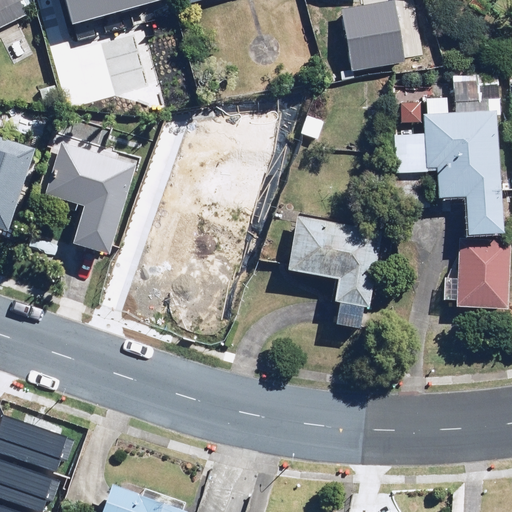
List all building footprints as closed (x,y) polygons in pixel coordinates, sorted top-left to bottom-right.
[(0,0),(0,27),(27,14),(19,0),(0,0)] [(49,0),(59,39),(77,34),(82,52),(167,30),(159,0),(49,0)] [(428,114),(425,114),(425,132),(398,133),(399,173),(439,171),(439,198),(469,198),(470,232),(505,231),(501,110),(449,112),(448,100),(428,100),(428,114)] [(61,141),(44,196),(86,209),(76,243),(110,253),(137,164),(61,141)] [(0,222),(12,227),(34,154),(0,143),(0,222)] [(197,260),(235,275),(252,232),(261,236),(272,208),(187,174),(155,254),(193,269),(197,260)] [(334,324),(363,328),(366,306),(371,306),(382,229),(297,217),(290,270),(340,277),(334,324)] [(511,239),(460,238),(458,307),(509,308),(511,239)] [(0,511),(46,511),(57,506),(28,457),(22,461),(14,448),(0,456),(0,472),(2,476),(0,477),(0,511)] [(188,511),(190,509),(114,482),(103,511),(188,511)]
